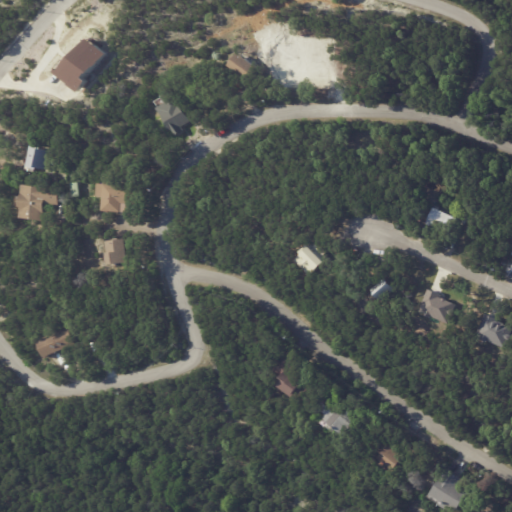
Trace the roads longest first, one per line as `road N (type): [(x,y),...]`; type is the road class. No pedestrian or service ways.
road 1 (residential): [(0,65),(6,353),(31,384),(59,392),(179,365),(196,347),(165,229),(188,154),(229,131),(273,111),(335,108),(457,130),(511,150)]
road 2 (residential): [(171,272),(210,274),(261,294),(367,382),(511,480)]
road 3 (residential): [(428,0),(485,34),(484,69),(457,130)]
road 4 (residential): [(511,289),(370,231)]
